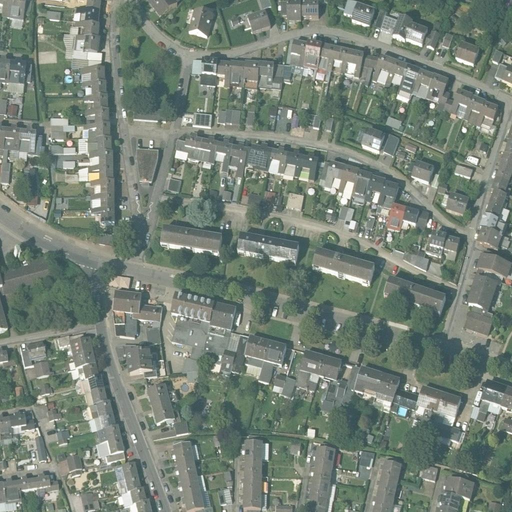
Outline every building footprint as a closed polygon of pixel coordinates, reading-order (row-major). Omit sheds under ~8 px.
[(0,0),(0,8),(9,9),(10,0),(0,0)] [(16,0),(17,1),(11,0),(10,0),(9,9),(25,12),(26,2),(22,2),(21,0),(16,0)] [(100,0),(88,0),(87,12),(99,13),(100,0)] [(171,0),(147,0),(160,17),(176,5),(171,0)] [(259,0),(262,10),(271,8),(268,0),(259,0)] [(300,2),(287,2),(287,4),(287,17),(287,23),(301,23),(300,2)] [(374,14),(357,8),(358,6),(348,2),(344,16),(353,19),(352,23),(369,29),(374,14)] [(319,4),(301,4),(301,20),(319,20),(319,4)] [(87,12),(76,10),(75,16),(81,17),(81,19),(80,19),(79,25),(87,26),(98,27),(99,13),(87,12)] [(189,11),(186,22),(191,23),(195,12),(189,11)] [(212,17),(195,12),(191,23),(188,34),(206,40),(212,17)] [(375,29),(381,31),(385,19),(387,14),(380,12),(375,29)] [(60,15),(47,14),(46,21),(60,22),(60,15)] [(264,14),(247,20),(253,35),(270,29),(264,14)] [(391,21),(385,19),(381,31),(381,32),(387,34),(391,21)] [(411,25),(400,20),(398,25),(395,32),(393,33),(394,35),(394,36),(393,39),(404,43),(405,41),(422,48),(427,33),(410,27),(411,25)] [(392,21),(391,21),(387,34),(388,34),(394,36),(394,35),(393,33),(395,32),(398,25),(391,23),(392,21)] [(98,27),(87,26),(85,40),(86,40),(97,41),(99,27),(98,27)] [(432,34),(427,48),(433,50),(439,36),(432,34)] [(97,41),(86,40),(84,54),(88,55),(97,56),(99,41),(97,41)] [(308,47),(294,44),(291,56),(305,59),(305,58),(308,47)] [(322,49),(308,46),(308,47),(305,58),(319,61),(319,60),(322,49)] [(478,53),(461,47),(456,61),(473,67),(478,53)] [(336,51),(322,48),(322,49),(319,60),(329,62),(326,72),(331,73),(333,63),(336,51)] [(349,54),(336,51),(333,63),(343,65),(340,75),(344,76),(349,54)] [(502,56),(496,53),(492,64),(498,66),(498,65),(502,56)] [(363,57),(349,54),(344,76),(344,77),(358,80),(361,68),(363,57)] [(97,56),(88,55),(87,63),(99,63),(99,56),(97,56)] [(500,66),(509,69),(511,60),(511,59),(502,56),(498,65),(500,66)] [(371,59),(363,57),(361,68),(368,69),(371,59)] [(394,64),(380,58),(376,70),(390,75),(394,64)] [(6,61),(1,61),(1,64),(0,64),(0,73),(9,75),(10,65),(6,65),(6,61)] [(17,62),(16,66),(10,65),(9,75),(25,76),(26,67),(21,66),(22,63),(17,62)] [(99,63),(87,63),(87,71),(100,71),(101,63),(99,63)] [(217,64),(203,63),(202,70),(202,75),(216,77),(217,64)] [(231,66),(217,64),(216,77),(230,78),(231,66)] [(407,69),(394,64),(390,75),(403,80),(407,69)] [(245,66),(231,65),(231,66),(230,78),(229,85),(237,86),(236,89),(243,90),(245,66)] [(259,66),(245,65),(245,66),(243,90),(256,91),(257,88),(259,66)] [(284,68),(259,65),(259,66),(257,88),(281,91),(284,68)] [(503,83),(509,69),(500,66),(495,80),(503,83)] [(420,73),(407,69),(403,80),(399,91),(412,96),(420,73)] [(511,70),(509,69),(503,83),(503,84),(511,87),(511,70)] [(104,85),(104,71),(87,71),(80,71),(80,77),(91,77),(91,85),(92,85),(93,85),(104,85)] [(433,78),(420,73),(412,96),(411,97),(416,99),(420,87),(429,90),(433,78)] [(429,90),(425,100),(439,105),(443,94),(447,83),(433,78),(429,90)] [(105,99),(105,85),(104,85),(93,85),(93,99),(95,99),(105,99)] [(472,98),(458,93),(454,105),(467,110),(471,99),(472,98)] [(449,96),(443,94),(439,105),(445,107),(449,96)] [(105,99),(95,99),(95,113),(96,113),(107,113),(107,99),(105,99)] [(484,104),(471,99),(467,110),(467,111),(480,116),(484,105),(484,104)] [(498,111),(484,105),(480,116),(479,117),(494,123),(498,111)] [(16,108),(9,107),(8,116),(15,117),(16,108)] [(267,129),(274,131),(278,108),(271,107),(267,129)] [(158,112),(134,110),(134,121),(157,122),(158,112)] [(241,112),(219,110),(218,123),(240,125),(241,112)] [(167,112),(158,112),(157,122),(166,123),(167,112)] [(109,127),(108,113),(107,113),(96,113),(96,127),(97,127),(109,127)] [(193,126),(211,127),(212,115),(194,115),(193,126)] [(321,119),(315,118),(312,129),(318,131),(321,119)] [(68,126),(68,119),(51,119),(51,141),(66,140),(65,133),(74,133),(74,126),(68,126)] [(333,121),(327,120),(325,132),(330,133),(333,121)] [(493,136),(497,127),(483,121),(481,127),(484,128),(483,132),(493,136)] [(110,141),(110,127),(109,127),(97,127),(97,142),(110,141)] [(18,129),(12,129),(12,132),(5,132),(4,141),(14,142),(13,153),(19,153),(20,133),(17,133),(18,129)] [(27,134),(20,133),(19,153),(29,154),(35,155),(36,138),(37,135),(32,134),(32,131),(28,130),(27,134)] [(384,139),(368,134),(362,148),(379,154),(384,139)] [(192,137),(191,141),(187,140),(186,144),(177,143),(175,154),(176,154),(174,161),(187,164),(187,161),(198,163),(200,152),(202,143),(196,142),(197,138),(192,137)] [(45,156),(44,150),(41,150),(42,139),(36,138),(35,155),(45,156)] [(14,142),(4,141),(4,148),(7,149),(7,152),(13,153),(14,142)] [(208,144),(202,143),(200,152),(215,156),(217,146),(213,145),(214,142),(209,141),(208,144)] [(111,155),(111,142),(97,142),(88,142),(88,146),(89,146),(90,156),(111,155)] [(229,145),(224,144),(223,147),(217,146),(215,156),(230,159),(232,149),(229,148),(229,145)] [(239,151),(232,149),(230,159),(228,169),(237,171),(236,179),(242,180),(242,178),(247,152),(243,151),(244,148),(239,147),(239,151)] [(1,177),(0,184),(8,185),(9,173),(5,173),(7,152),(7,149),(4,148),(2,167),(1,177)] [(262,151),(248,148),(247,152),(242,178),(245,179),(247,169),(268,173),(272,153),(266,152),(267,149),(262,148),(262,151)] [(284,152),(280,151),(279,155),(272,153),(268,173),(283,176),(284,172),(287,156),(284,156),(284,152)] [(159,153),(137,152),(137,160),(140,184),(143,184),(143,186),(149,186),(149,184),(152,185),(159,161),(159,153)] [(294,158),(287,156),(284,172),(295,174),(294,179),(298,180),(300,172),(302,159),(298,158),(299,155),(294,154),(294,158)] [(113,170),(113,155),(111,155),(90,156),(90,162),(90,170),(100,170),(113,170)] [(511,157),(505,155),(501,167),(511,170),(511,157)] [(309,157),(309,161),(302,159),(300,172),(310,174),(309,181),(314,182),(318,162),(313,161),(314,158),(309,157)] [(331,165),(325,163),(321,181),(326,182),(331,165)] [(345,169),(331,165),(326,182),(325,187),(331,189),(334,179),(341,181),(345,169)] [(434,171),(417,165),(412,179),(429,185),(434,171)] [(472,172),(457,167),(454,174),(470,179),(472,172)] [(511,172),(511,170),(501,167),(496,179),(508,183),(511,172)] [(358,173),(345,169),(341,181),(338,194),(343,196),(347,183),(355,185),(358,174),(358,173)] [(113,184),(113,170),(100,170),(100,184),(101,184),(113,184)] [(372,178),(358,174),(355,185),(352,197),(365,201),(371,179),(372,178)] [(385,183),(371,179),(365,201),(365,202),(372,204),(374,194),(381,196),(384,184),(385,183)] [(508,183),(496,179),(492,192),(494,192),(503,196),(508,183)] [(181,183),(170,180),(167,191),(178,194),(181,183)] [(113,184),(101,184),(102,198),(114,198),(114,184),(113,184)] [(398,188),(384,184),(381,196),(378,207),(392,211),(393,207),(398,188)] [(264,192),(263,204),(275,204),(275,193),(264,192)] [(494,192),(489,205),(502,209),(506,197),(503,196),(494,192)] [(15,204),(25,211),(27,195),(16,194),(15,204)] [(249,195),(248,205),(261,207),(263,197),(249,195)] [(289,195),(286,209),(292,210),(295,196),(289,195)] [(304,198),(295,196),(292,210),(301,212),(304,198)] [(468,202),(451,197),(446,212),(464,217),(468,202)] [(36,208),(37,199),(28,198),(26,207),(36,208)] [(115,212),(114,198),(102,198),(102,212),(115,212)] [(502,209),(489,205),(485,217),(497,221),(502,209)] [(406,211),(393,207),(392,211),(388,224),(395,226),(394,231),(400,233),(402,223),(406,211)] [(348,210),(342,208),(339,220),(345,221),(348,210)] [(354,211),(348,210),(345,221),(350,223),(354,211)] [(418,214),(406,211),(402,223),(415,227),(418,214)] [(115,212),(102,212),(102,226),(115,226),(115,212)] [(428,217),(418,214),(415,227),(425,229),(428,217)] [(374,219),(369,217),(365,229),(371,230),(374,219)] [(497,221),(485,217),(481,229),(484,231),(498,235),(499,231),(494,229),(497,221)] [(190,253),(192,237),(184,235),(185,234),(179,233),(179,234),(164,232),(164,231),(161,249),(168,250),(169,249),(186,252),(186,253),(190,253)] [(498,235),(484,231),(480,240),(479,240),(477,244),(482,246),(482,245),(496,250),(500,241),(501,241),(502,237),(498,235)] [(446,239),(433,236),(430,248),(427,247),(425,254),(441,258),(442,254),(446,239)] [(200,238),(192,237),(190,253),(194,254),(194,253),(211,256),(211,257),(219,258),(222,240),(221,240),(221,241),(206,239),(206,238),(201,237),(200,238)] [(266,262),(270,245),(262,243),(262,242),(256,241),(256,242),(241,239),(242,238),(241,238),(238,256),(245,258),(245,257),(263,260),(263,261),(266,262)] [(459,243),(446,239),(442,254),(448,256),(449,253),(456,255),(459,243)] [(270,245),(266,262),(270,262),(270,261),(288,265),(288,266),(295,267),(299,249),(298,249),(298,250),(283,247),(283,246),(278,245),(278,246),(270,245)] [(105,250),(103,258),(118,262),(120,253),(105,250)] [(499,257),(488,253),(485,260),(497,264),(499,257)] [(337,278),(341,279),(345,263),(338,261),(338,260),(332,258),(332,259),(318,255),(318,254),(313,271),(320,273),(320,272),(337,277),(337,278)] [(423,260),(417,258),(415,263),(414,267),(425,271),(428,261),(423,260)] [(485,260),(482,259),(478,271),(505,280),(509,268),(497,264),(485,260)] [(0,296),(52,283),(45,260),(28,265),(29,268),(0,276),(0,296)] [(345,263),(341,279),(344,280),(345,279),(362,284),(362,285),(369,287),(374,270),(373,270),(373,271),(359,267),(359,266),(354,264),(353,265),(345,263)] [(496,287),(477,281),(474,288),(475,289),(469,307),(473,308),(482,311),(484,305),(490,307),(496,287)] [(408,307),(411,308),(417,292),(410,290),(410,289),(404,287),(404,288),(390,283),(391,282),(389,282),(384,298),(391,301),(391,300),(408,306),(408,307)] [(417,292),(411,308),(415,309),(415,308),(432,314),(432,315),(440,318),(445,301),(444,301),(444,302),(430,297),(431,296),(425,294),(425,295),(417,292)] [(141,298),(115,295),(113,314),(124,315),(133,316),(139,317),(140,308),(141,298)] [(214,307),(181,299),(181,298),(176,297),(171,316),(178,318),(210,325),(214,307)] [(235,312),(214,307),(210,325),(209,328),(231,333),(236,312),(235,312)] [(162,311),(140,308),(139,317),(133,316),(132,320),(154,323),(153,331),(147,331),(150,347),(161,345),(159,333),(162,311)] [(482,311),(473,308),(466,330),(488,338),(493,323),(490,322),(492,317),(487,315),(488,313),(482,311)] [(124,315),(113,314),(116,338),(135,340),(135,337),(135,336),(135,323),(124,321),(124,315)] [(210,325),(178,318),(171,344),(193,349),(190,361),(201,364),(204,348),(207,338),(209,328),(210,325)] [(231,333),(209,328),(207,338),(204,348),(224,353),(221,364),(232,367),(240,338),(230,335),(231,333)] [(68,338),(57,341),(58,349),(70,346),(84,342),(82,336),(68,339),(68,338)] [(232,367),(230,374),(238,376),(243,358),(245,358),(250,340),(240,338),(232,367)] [(268,345),(250,340),(245,358),(264,363),(268,345)] [(84,342),(70,346),(73,359),(91,354),(88,341),(84,342)] [(36,347),(32,348),(32,346),(25,348),(26,353),(29,363),(30,363),(43,360),(42,353),(43,353),(41,344),(35,346),(36,347)] [(286,350),(268,345),(264,363),(281,368),(286,350)] [(135,348),(122,348),(123,357),(127,357),(127,356),(136,355),(135,348)] [(29,363),(26,353),(20,354),(24,370),(31,369),(30,363),(29,363)] [(136,355),(127,356),(127,357),(128,366),(151,363),(150,353),(136,355)] [(73,359),(72,359),(75,372),(81,370),(94,367),(91,354),(73,359)] [(324,360),(305,355),(300,373),(301,374),(309,376),(318,379),(324,360)] [(341,365),(324,360),(318,379),(336,384),(341,365)] [(151,363),(128,366),(130,376),(143,375),(152,373),(151,363)] [(45,365),(33,368),(36,381),(48,378),(45,365)] [(94,367),(81,370),(84,382),(84,383),(97,380),(97,379),(94,367)] [(382,377),(352,368),(347,386),(343,401),(341,406),(350,408),(355,393),(363,395),(364,392),(376,396),(382,377)] [(152,373),(143,375),(144,381),(157,379),(156,372),(152,373)] [(309,376),(301,374),(298,384),(306,386),(309,376)] [(286,379),(278,377),(275,387),(283,390),(286,379)] [(399,383),(382,377),(376,396),(393,401),(396,394),(396,392),(399,383)] [(97,380),(84,383),(84,382),(80,383),(84,396),(90,395),(102,392),(99,379),(97,379),(97,380)] [(347,386),(341,384),(336,399),(343,401),(347,386)] [(38,388),(41,397),(52,394),(50,385),(38,388)] [(507,391),(488,385),(482,403),(479,413),(486,416),(489,405),(501,409),(507,391)] [(165,388),(147,393),(147,394),(149,393),(150,397),(149,397),(153,410),(154,410),(169,405),(177,403),(175,394),(167,396),(165,389),(165,388)] [(443,397),(423,390),(420,400),(417,409),(418,409),(417,413),(416,415),(425,418),(423,424),(421,423),(418,433),(430,437),(434,426),(443,397)] [(511,392),(507,391),(501,409),(511,413),(511,392)] [(102,392),(90,395),(93,408),(105,405),(102,392)] [(420,400),(402,394),(401,395),(396,394),(393,401),(392,405),(417,413),(418,409),(417,409),(420,400)] [(460,403),(443,397),(434,426),(441,428),(445,418),(455,421),(460,403)] [(93,408),(89,408),(91,415),(97,414),(98,420),(111,417),(107,404),(93,408)] [(169,405),(154,410),(155,414),(154,414),(157,427),(174,422),(169,405)] [(59,409),(47,413),(50,423),(62,419),(59,409)] [(18,417),(13,417),(14,421),(8,422),(9,432),(25,429),(23,419),(18,420),(18,417)] [(111,417),(98,420),(101,433),(104,432),(103,432),(114,430),(113,429),(111,417)] [(1,419),(0,419),(0,441),(10,440),(9,432),(8,422),(2,423),(1,419)] [(511,423),(505,421),(501,432),(511,435),(511,423)] [(307,438),(315,440),(316,436),(327,438),(330,426),(310,422),(307,438)] [(186,423),(174,425),(175,425),(176,431),(186,429),(185,423),(186,423)] [(441,428),(434,426),(430,437),(429,442),(438,445),(440,439),(456,444),(459,434),(441,428)] [(114,430),(103,432),(104,432),(101,433),(96,434),(98,441),(105,440),(106,445),(119,442),(116,429),(113,429),(114,430)] [(186,429),(176,431),(177,436),(176,437),(188,435),(188,434),(187,435),(186,429)] [(56,434),(58,446),(68,445),(67,439),(69,439),(68,432),(56,434)] [(459,434),(456,444),(461,446),(464,436),(459,434)] [(106,445),(98,447),(101,460),(104,459),(106,466),(113,464),(111,457),(122,455),(119,442),(106,445)] [(302,444),(291,443),(290,455),(300,456),(302,444)] [(336,448),(321,445),(319,452),(335,454),(336,448)] [(190,446),(173,450),(174,454),(172,455),(173,460),(175,459),(177,466),(194,463),(190,446)] [(262,446),(245,446),(245,450),(243,450),(242,455),(245,456),(245,462),(262,463),(262,446)] [(319,452),(318,452),(317,456),(315,456),(314,461),(317,461),(316,468),(332,471),(335,454),(319,452)] [(362,452),(360,468),(372,470),(375,455),(362,452)] [(122,455),(111,457),(113,464),(124,462),(122,455)] [(78,459),(66,461),(69,475),(81,472),(78,459)] [(262,463),(245,462),(245,467),(242,467),(242,472),(245,472),(245,479),(261,479),(262,463)] [(194,463),(177,466),(178,470),(175,470),(176,476),(179,475),(180,482),(197,479),(194,463)] [(401,468),(385,465),(384,469),(382,469),(381,474),(383,475),(382,481),(398,485),(401,468)] [(132,467),(120,470),(123,483),(136,480),(132,467)] [(332,471),(316,468),(315,472),(312,472),(311,477),(314,478),(313,484),(330,487),(332,471)] [(438,471),(424,468),(421,479),(421,480),(435,483),(438,471)] [(459,478),(450,476),(448,481),(458,484),(459,478)] [(43,481),(42,478),(38,478),(38,482),(32,483),(34,493),(49,490),(47,481),(43,481)] [(197,479),(180,482),(181,486),(179,487),(180,492),(182,492),(184,498),(200,495),(197,479)] [(261,479),(245,479),(245,483),(242,483),(242,488),(244,488),(244,495),(261,495),(261,479)] [(25,480),(20,481),(21,485),(17,485),(18,495),(19,495),(34,493),(32,483),(26,484),(25,480)] [(136,480),(123,483),(126,496),(129,495),(139,492),(138,492),(136,480)] [(398,485),(382,481),(381,486),(378,485),(377,490),(380,491),(378,497),(394,501),(398,485)] [(458,484),(448,481),(447,486),(445,485),(443,490),(446,491),(444,498),(461,502),(469,504),(473,487),(458,484)] [(10,483),(5,483),(6,487),(2,488),(4,506),(20,503),(19,495),(18,495),(17,485),(11,486),(10,483)] [(330,487),(313,484),(312,489),(310,488),(309,494),(311,494),(310,501),(327,503),(330,487)] [(139,492),(129,495),(132,508),(134,507),(144,504),(141,491),(138,492),(139,492)] [(223,493),(217,494),(220,508),(226,507),(223,493)] [(200,495),(184,498),(185,502),(182,503),(183,508),(186,508),(186,511),(202,511),(204,511),(200,495)] [(260,511),(261,495),(244,495),(244,499),(242,499),(241,505),(244,505),(244,511),(247,511),(248,511),(260,511)] [(91,496),(81,498),(82,506),(92,503),(91,496)] [(391,511),(394,501),(378,497),(377,501),(375,501),(373,506),(376,507),(374,511),(391,511)] [(458,511),(461,502),(444,498),(443,502),(441,501),(439,506),(442,507),(440,511),(458,511)] [(325,511),(327,503),(310,501),(310,505),(307,504),(306,510),(309,510),(308,511),(325,511)] [(82,506),(84,511),(94,511),(92,503),(82,506)]
